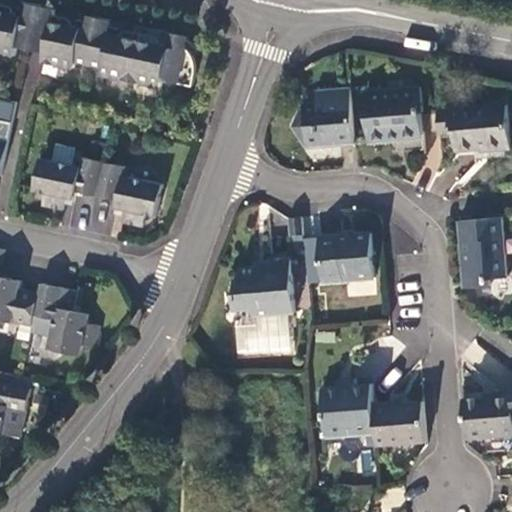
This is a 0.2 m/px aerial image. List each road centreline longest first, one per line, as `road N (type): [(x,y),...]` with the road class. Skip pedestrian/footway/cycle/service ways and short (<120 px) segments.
road 1 (residential): [(452,490),(435,263),(426,235),(364,190),(305,192),(224,165)]
road 2 (tertiary): [(511,42),(351,11),(281,7)]
road 3 (residential): [(0,238),(181,280)]
road 4 (tertiary): [(127,378),(16,511)]
road 5 (tertiary): [(281,7),(224,165)]
road 6 (residential): [(147,511),(143,399),(127,378)]
road 7 (tertiary): [(224,165),(181,280)]
